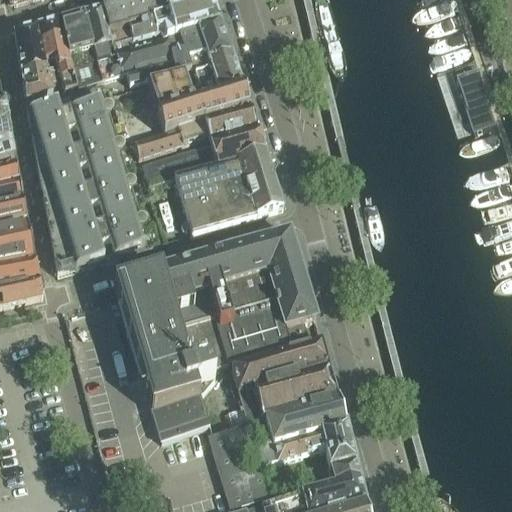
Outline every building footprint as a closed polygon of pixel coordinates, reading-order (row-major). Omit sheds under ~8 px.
[(63,0),(8,0),(11,11),(50,0),(54,0),(55,2),(63,0)] [(151,0),(101,15),(108,36),(211,6),(209,0),(151,0)] [(219,28),(211,6),(108,36),(115,57),(170,40),(173,42),(219,28)] [(83,20),(95,63),(101,86),(122,80),(115,57),(108,36),(101,15),(83,20)] [(101,86),(95,63),(83,20),(78,21),(60,26),(77,93),(101,86)] [(77,93),(60,26),(37,33),(44,64),(56,61),(64,97),(77,93)] [(130,91),(147,86),(231,60),(219,28),(173,42),(170,40),(115,57),(122,80),(127,79),(130,91)] [(14,40),(21,79),(46,72),(44,64),(37,33),(14,40)] [(147,86),(157,118),(241,91),(231,60),(147,86)] [(52,100),(46,72),(21,79),(25,108),(52,100)] [(479,75),(456,82),(474,139),(497,132),(479,75)] [(157,118),(163,139),(248,112),(241,91),(157,118)] [(58,283),(131,261),(159,252),(155,237),(145,241),(101,93),(26,115),(58,283)] [(248,112),(163,139),(136,148),(142,170),(194,154),(256,134),(248,114),(249,114),(248,112)] [(0,146),(11,144),(7,126),(0,127),(0,146)] [(264,157),(256,134),(194,154),(202,176),(218,171),(264,157)] [(0,166),(14,163),(11,144),(0,146),(0,166)] [(218,171),(202,176),(175,184),(192,243),(283,216),(264,158),(264,157),(218,171)] [(0,173),(0,188),(19,184),(16,169),(0,173)] [(0,208),(22,204),(19,184),(0,188),(0,208)] [(0,230),(26,224),(22,204),(0,208),(0,230)] [(0,235),(0,271),(34,265),(27,229),(0,235)] [(88,309),(88,313),(91,312),(90,309),(98,299),(113,294),(157,363),(151,417),(160,448),(208,435),(199,403),(226,372),(311,347),(321,344),(318,335),(316,336),(318,343),(308,346),(303,331),(315,327),(289,241),(94,299),(88,308),(88,309)] [(0,293),(38,286),(34,265),(0,271),(0,293)] [(38,286),(0,293),(0,314),(43,304),(38,286)] [(328,370),(322,348),(231,375),(238,397),(328,370)] [(236,398),(246,432),(265,427),(338,406),(328,370),(238,397),(236,398)] [(265,427),(271,447),(272,451),(345,431),(338,406),(265,427)] [(272,451),(271,447),(262,450),(268,470),(323,453),(332,484),(357,479),(354,469),(355,469),(345,431),(272,451)] [(245,477),(240,457),(233,436),(211,443),(231,511),(245,511),(268,505),(258,473),(245,477)] [(262,511),(339,511),(363,505),(358,484),(358,483),(262,511)] [(137,511),(134,493),(111,498),(110,498),(112,511),(137,511)]
